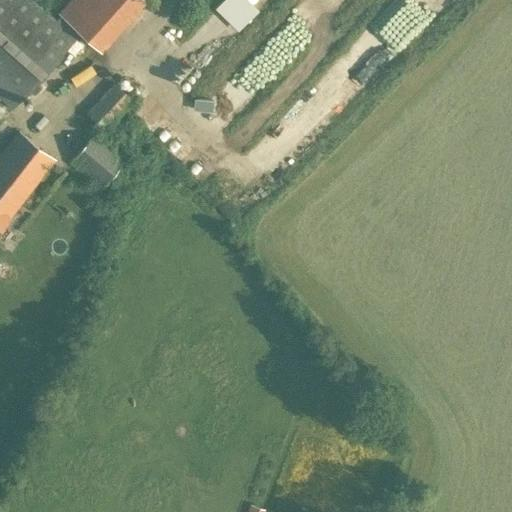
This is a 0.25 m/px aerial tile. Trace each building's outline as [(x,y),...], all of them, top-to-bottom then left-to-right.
[(0,0),(0,100),(11,111),(75,39),(30,0),(0,0)] [(60,15),(80,33),(98,49),(140,0),(71,0),(59,14),(60,15)] [(176,31),(168,39),(183,52),(191,44),(176,31)] [(104,129),(133,100),(113,81),(84,110),(104,129)] [(11,214),(54,159),(18,130),(0,153),(0,227),(11,214)] [(97,130),(69,162),(99,187),(126,155),(97,130)]
